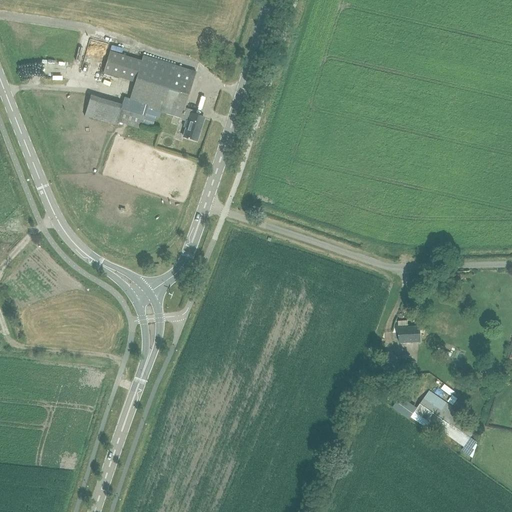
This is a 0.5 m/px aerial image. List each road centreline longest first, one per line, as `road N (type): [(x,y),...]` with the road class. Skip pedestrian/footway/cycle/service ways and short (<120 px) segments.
road 1 (tertiary): [(148,293),(179,271),(271,0)]
road 2 (track): [(399,269),(362,404),(317,511)]
road 3 (tertiary): [(104,267),(58,223),(0,77)]
road 4 (tertiary): [(95,511),(146,364)]
